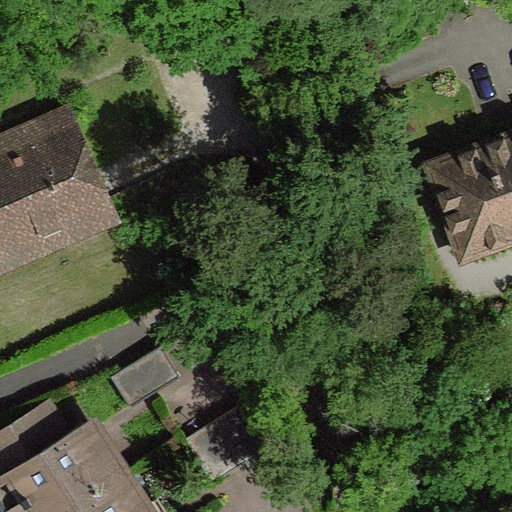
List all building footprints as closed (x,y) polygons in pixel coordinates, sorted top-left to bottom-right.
[(72,113),(0,143),(0,241),(25,230),(30,239),(114,204),(72,113)] [(511,120),(424,152),(460,248),(511,228),(511,120)] [(183,375),(164,345),(113,376),(133,407),(158,391),(183,375)] [(285,452),(252,398),(221,418),(255,471),(285,452)] [(0,456),(9,470),(67,434),(47,404),(0,435),(0,456)] [(70,511),(127,474),(92,419),(67,434),(9,470),(0,475),(0,511),(18,511),(34,502),(39,511),(70,511)] [(150,511),(127,474),(70,511),(150,511)]
